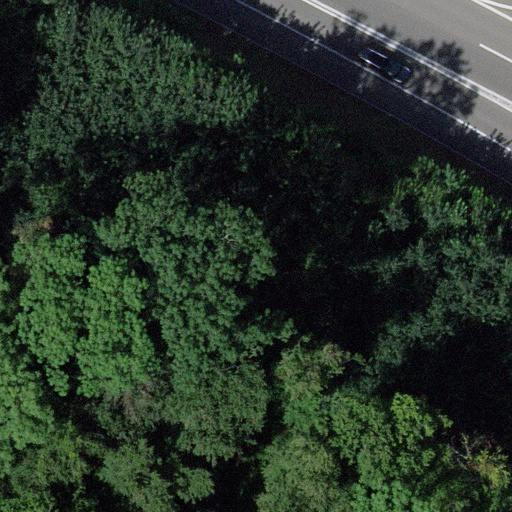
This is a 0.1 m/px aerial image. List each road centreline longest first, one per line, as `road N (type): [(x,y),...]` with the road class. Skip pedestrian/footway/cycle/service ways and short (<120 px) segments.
road 1 (motorway): [(337,0),(511,120)]
road 2 (motorway): [(394,0),(511,60)]
